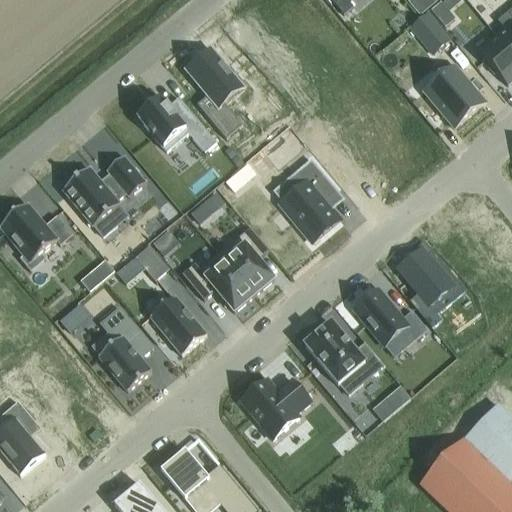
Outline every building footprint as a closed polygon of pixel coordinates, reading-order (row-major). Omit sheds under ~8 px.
[(327,0),(342,17),(353,8),(345,0),(327,0)] [(437,0),(412,0),(409,3),(421,17),(439,2),(437,0)] [(441,5),(431,13),(445,30),(455,22),(441,5)] [(511,26),(501,35),(497,39),(511,56),(511,10),(507,15),(511,21),(511,26)] [(428,18),(412,31),(432,55),(448,42),(428,18)] [(511,56),(497,39),(478,55),(507,87),(511,82),(511,56)] [(211,53),(187,74),(207,98),(197,107),(226,142),(243,128),(224,105),(242,90),(211,53)] [(454,69),(423,94),(454,131),(485,106),(473,91),(472,92),(465,84),(466,83),(454,69)] [(160,101),(137,120),(149,134),(148,135),(153,140),(154,140),(167,155),(189,137),(204,156),(216,146),(178,101),(168,109),(167,108),(160,101)] [(89,171),(62,193),(93,230),(94,229),(103,239),(117,228),(108,217),(120,207),(116,203),(125,196),(129,200),(146,186),(123,159),(107,173),(110,177),(101,185),(89,171)] [(295,194),(280,207),(312,245),(339,222),(324,204),(336,193),(311,163),(286,183),(295,194)] [(27,207),(0,229),(0,230),(9,241),(23,258),(19,261),(30,274),(32,273),(30,271),(43,261),(45,262),(46,261),(42,257),(57,245),(60,248),(72,238),(57,219),(45,228),(37,219),(27,207)] [(250,230),(219,257),(254,299),(274,282),(258,263),(269,253),(250,230)] [(413,258),(396,271),(417,296),(408,303),(436,337),(445,329),(440,323),(469,299),(439,263),(437,265),(427,253),(416,262),(413,258)] [(195,266),(182,277),(203,303),(215,293),(234,315),(254,299),(219,257),(200,272),(195,266)] [(378,292),(353,313),(384,349),(385,348),(407,329),(416,340),(417,341),(427,333),(411,314),(402,322),(389,305),(378,292)] [(175,299),(150,320),(182,359),(206,339),(175,299)] [(99,359),(98,360),(127,394),(151,374),(140,362),(127,346),(139,336),(119,311),(100,327),(108,335),(116,345),(99,359)] [(331,326),(305,348),(338,388),(340,387),(348,397),(362,385),(353,375),(363,367),(372,377),(382,369),(383,368),(365,346),(364,347),(355,355),(331,326)] [(267,382),(240,405),(272,443),(299,420),(296,417),(311,405),(292,383),(278,395),(267,382)] [(401,389),(392,397),(401,409),(410,401),(401,389)] [(9,425),(0,432),(0,453),(21,478),(44,459),(24,435),(35,426),(18,405),(3,418),(9,425)] [(445,511),(511,511),(511,488),(510,486),(511,483),(511,420),(498,406),(476,430),(420,488),(445,511)] [(185,453),(161,474),(191,510),(209,495),(223,511),(255,511),(219,467),(206,479),(185,453)] [(117,511),(162,511),(139,485),(113,507),(117,511)]
